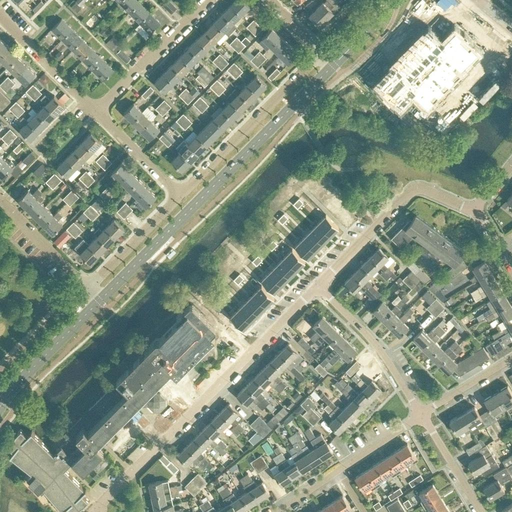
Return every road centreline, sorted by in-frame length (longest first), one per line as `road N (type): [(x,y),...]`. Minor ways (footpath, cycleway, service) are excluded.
road 1 (tertiary): [(99,300),(332,64)]
road 2 (residential): [(317,284),(95,508)]
road 3 (residential): [(475,208),(418,187),(317,284)]
road 4 (residential): [(320,53),(179,194)]
road 5 (residential): [(274,511),(420,414)]
road 6 (residential): [(420,414),(372,341),(317,284)]
road 7 (residential): [(95,111),(205,0)]
road 8 (tertiary): [(3,399),(99,300)]
road 9 (residential): [(95,111),(0,15)]
road 10 (residential): [(179,194),(86,287)]
road 11 (residential): [(86,287),(0,201)]
